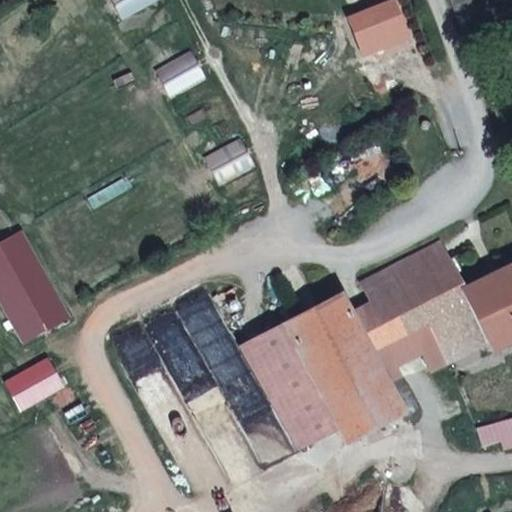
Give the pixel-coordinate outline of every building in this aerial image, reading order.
[(158,0),(109,0),(121,21),(158,0)] [(481,29),(469,0),(451,0),(465,35),(481,29)] [(206,80),(190,50),(154,71),(170,100),(206,80)] [(255,168),(240,138),(203,158),(219,187),(255,168)] [(18,232),(0,242),(0,300),(25,343),(68,318),(18,232)] [(370,306),(350,317),(339,295),(283,324),(238,347),(296,450),(337,428),(344,443),(400,414),(404,422),(419,414),(406,387),(391,395),(369,354),(427,323),(446,360),(484,340),(490,350),(511,338),(511,265),(462,290),(438,244),(359,285),(370,306)]
